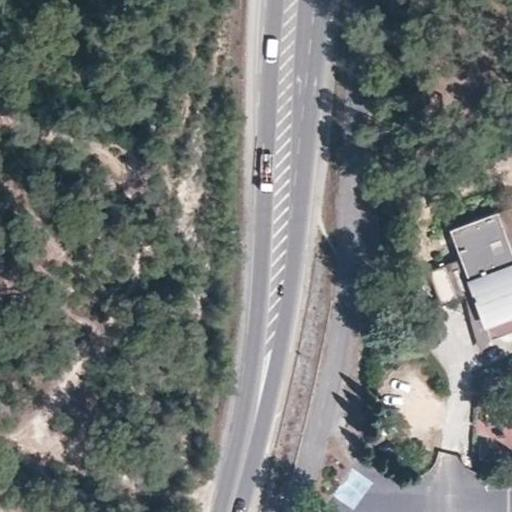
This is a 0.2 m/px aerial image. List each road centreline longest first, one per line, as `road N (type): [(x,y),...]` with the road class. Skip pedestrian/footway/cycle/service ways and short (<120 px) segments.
road 1 (secondary): [(291,0),(280,259),(263,385),(230,511)]
road 2 (track): [(0,470),(10,469),(154,224),(125,151),(0,107)]
road 3 (residential): [(511,503),(403,503),(387,511)]
